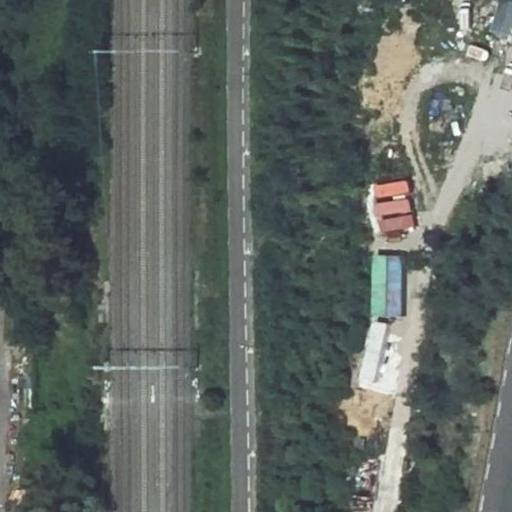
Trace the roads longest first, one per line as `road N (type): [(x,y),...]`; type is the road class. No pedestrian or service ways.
road 1 (unclassified): [(236,0),(237,511)]
road 2 (track): [(380,511),(414,296),(504,53)]
